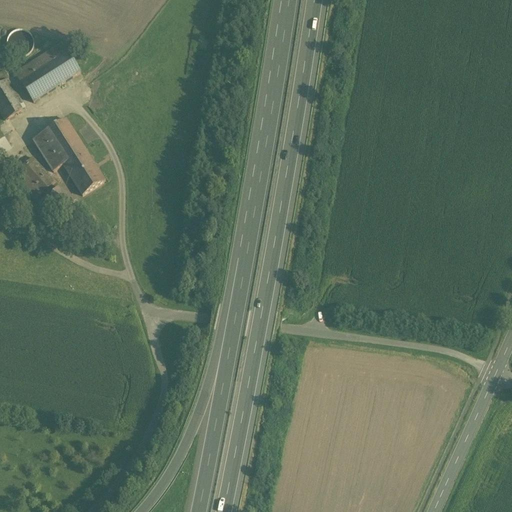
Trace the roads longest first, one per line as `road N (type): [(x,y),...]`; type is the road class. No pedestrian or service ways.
road 1 (unclassified): [(495,373),(465,356),(406,345),(165,312),(153,322),(162,383),(154,414),(88,511)]
road 2 (motorway): [(287,0),(213,366),(184,452),(143,511)]
road 3 (motorway): [(223,511),(315,0)]
road 4 (motorway): [(289,0),(197,511)]
road 5 (tertiary): [(432,511),(495,373)]
